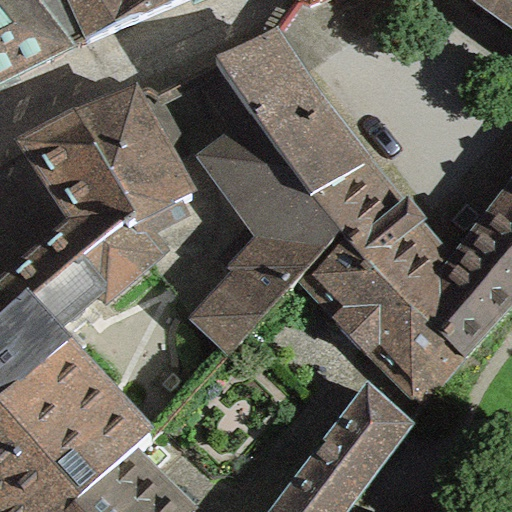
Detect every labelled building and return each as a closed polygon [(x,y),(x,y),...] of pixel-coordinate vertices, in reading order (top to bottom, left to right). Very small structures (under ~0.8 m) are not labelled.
[(0,0),(0,86),(63,56),(20,0),(0,0)] [(20,0),(63,56),(64,56),(93,43),(145,18),(132,0),(20,0)] [(132,0),(145,18),(186,0),(132,0)] [(318,3),(326,0),(474,0),(484,7),(511,26),(511,0),(298,0),(296,3),(298,5),(301,6),(304,3),(311,7),(318,3)] [(317,203),(340,234),(419,316),(463,362),(511,309),(511,194),(504,204),(464,255),(450,273),(390,201),(365,171),(330,128),(286,62),(280,54),(274,45),(279,37),(277,35),(274,33),(270,39),(232,59),(218,66),(265,134),(317,203)] [(77,117),(131,220),(130,221),(137,228),(191,199),(141,108),(135,96),(95,111),(81,116),(77,117)] [(77,117),(75,119),(23,147),(74,225),(42,252),(37,257),(5,284),(0,288),(0,331),(25,310),(75,268),(130,221),(131,220),(77,117)] [(193,322),(228,355),(244,338),(300,278),(340,234),(317,203),(265,134),(224,164),(262,216),(220,260),(236,274),(193,322)] [(0,511),(73,511),(129,459),(147,442),(71,359),(85,346),(65,323),(99,295),(106,302),(158,258),(134,230),(137,228),(130,221),(75,268),(25,310),(0,331),(0,511)] [(424,407),(463,362),(419,316),(340,234),(300,278),(340,319),(335,323),(340,328),(362,352),(366,357),(371,352),(424,407)] [(183,511),(129,459),(73,511),(344,511),(349,506),(389,453),(406,430),(368,396),(280,511),(183,511)] [(443,511),(427,498),(415,511),(443,511)]
